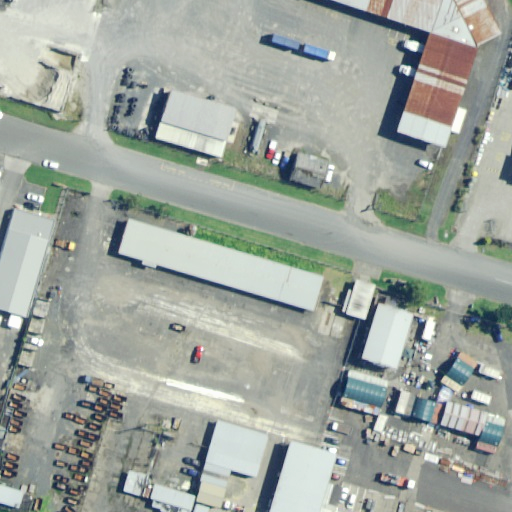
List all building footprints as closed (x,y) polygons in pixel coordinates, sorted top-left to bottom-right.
[(316,0),(420,32),(388,133),(441,150),(471,45),(500,32),(484,0),(316,0)] [(236,107),(167,86),(157,119),(226,140),(236,107)] [(328,161),(297,151),(289,176),(320,185),(328,161)] [(66,215),(28,203),(0,293),(0,303),(35,314),(66,215)] [(321,311),(333,273),(139,214),(127,251),(321,311)] [(372,286),(353,280),(349,291),(346,290),(339,313),(361,320),(372,286)] [(416,315),(381,304),(364,359),(399,370),(416,315)] [(496,409),(457,397),(450,422),(488,434),(496,409)] [(123,412),(103,407),(101,416),(120,421),(123,412)] [(279,432),(230,416),(217,458),(266,473),(279,432)] [(324,511),(343,453),(299,440),(276,511),(324,511)] [(190,502),(192,495),(152,483),(150,490),(141,487),(145,474),(127,469),(120,492),(148,500),(146,506),(158,510),(157,511),(206,511),(208,508),(190,502)] [(20,492),(0,486),(0,503),(16,508),(20,492)]
